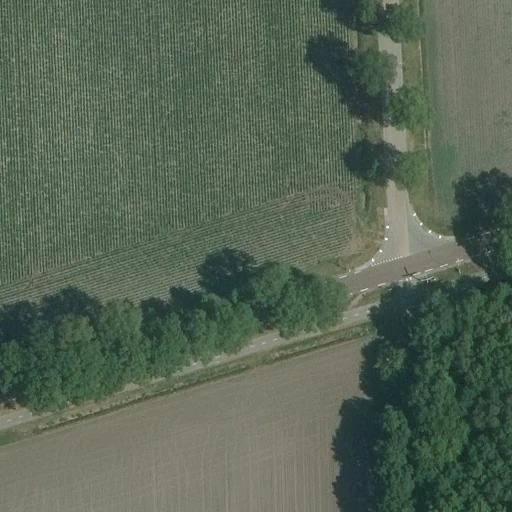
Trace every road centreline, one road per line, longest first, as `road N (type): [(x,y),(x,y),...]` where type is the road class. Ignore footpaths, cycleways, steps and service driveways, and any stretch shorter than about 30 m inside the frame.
road 1 (tertiary): [(0,391),(404,273)]
road 2 (tertiary): [(404,273),(389,0)]
road 3 (track): [(408,299),(417,511)]
